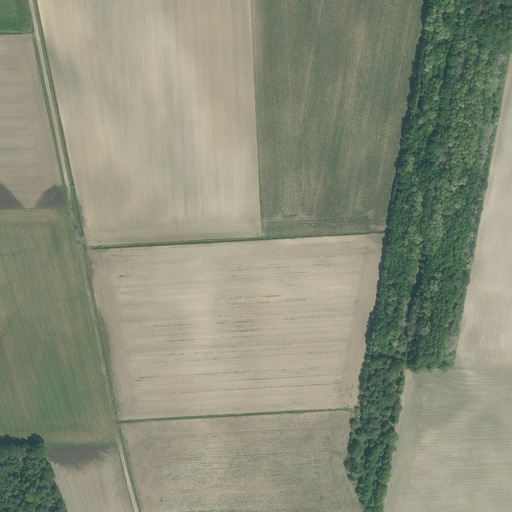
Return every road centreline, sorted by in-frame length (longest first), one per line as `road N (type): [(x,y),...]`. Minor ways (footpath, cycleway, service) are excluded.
road 1 (track): [(30,0),(136,511)]
road 2 (unknown): [(372,511),(467,0)]
